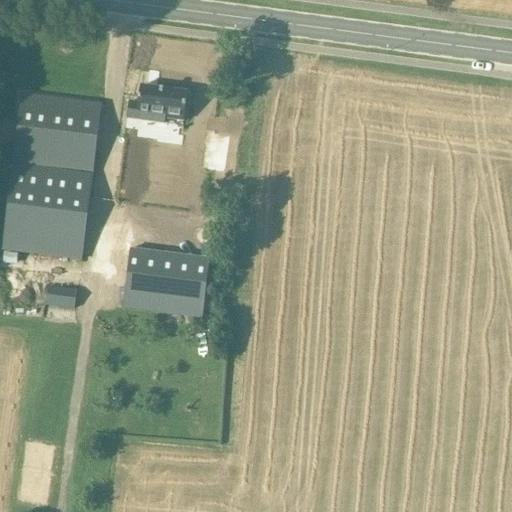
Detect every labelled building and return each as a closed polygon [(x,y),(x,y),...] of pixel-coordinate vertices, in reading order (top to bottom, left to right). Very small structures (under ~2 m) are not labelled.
[(164,123),(165,117),(184,120),(188,92),(141,85),(139,102),(130,101),(128,118),(164,123)] [(22,94),(2,250),(83,262),(103,104),(22,94)] [(131,249),(123,309),(203,319),(210,260),(179,256),(178,254),(131,249)] [(4,253),(3,264),(17,265),(18,255),(4,253)] [(77,290),(48,287),(45,307),(75,311),(77,290)]
